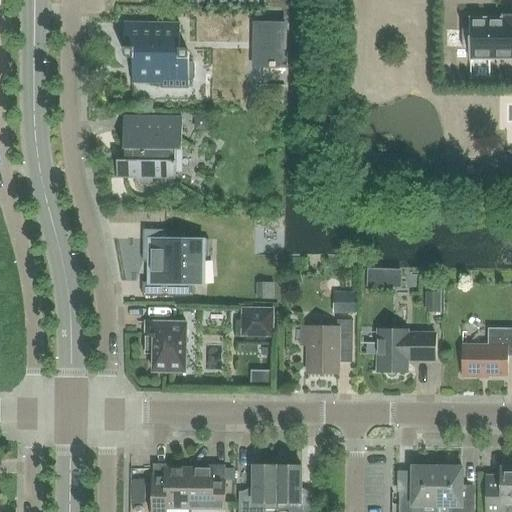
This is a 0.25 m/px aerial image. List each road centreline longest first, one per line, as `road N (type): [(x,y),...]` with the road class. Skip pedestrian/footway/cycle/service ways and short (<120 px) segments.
road 1 (residential): [(107,411),(99,282),(67,142),(71,11)]
road 2 (unclassified): [(70,368),(63,267),(35,147),(33,11)]
road 3 (residential): [(33,410),(33,311),(0,153)]
road 4 (residential): [(148,411),(355,414)]
road 5 (residential): [(355,414),(511,415)]
